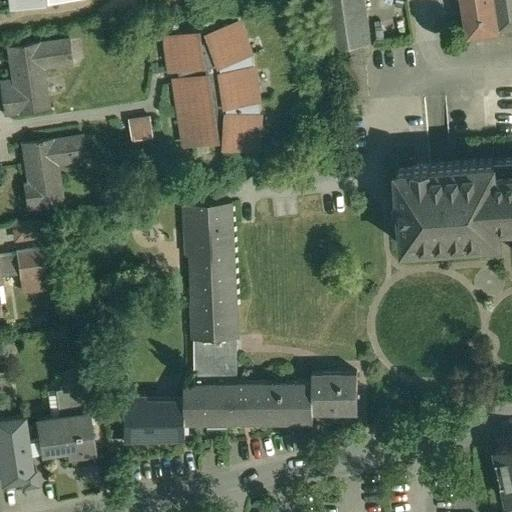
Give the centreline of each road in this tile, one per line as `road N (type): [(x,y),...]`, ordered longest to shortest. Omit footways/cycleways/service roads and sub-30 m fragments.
road 1 (residential): [(511,418),(236,484)]
road 2 (residential): [(236,484),(91,511)]
